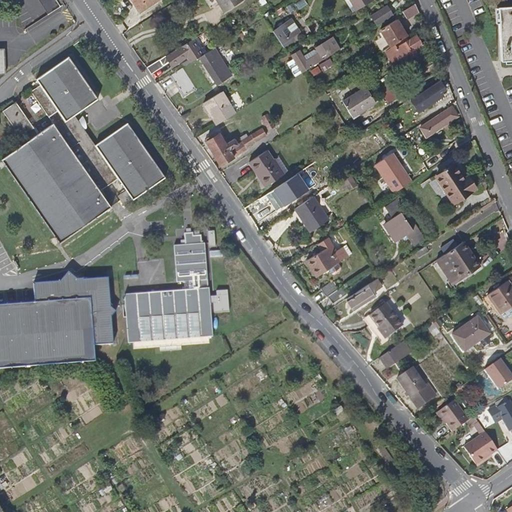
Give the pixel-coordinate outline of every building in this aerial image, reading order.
[(134,0),(141,11),(157,0),(134,0)] [(243,1),(242,0),(206,0),(211,7),(220,2),(226,12),(243,1)] [(373,0),(345,0),(350,6),(354,4),(358,10),(373,0)] [(293,3),(286,7),(289,12),(296,8),(293,3)] [(406,19),(418,12),(414,4),(402,12),(406,19)] [(395,15),(389,6),(373,15),(379,25),(395,15)] [(511,7),(499,8),(502,64),(511,63),(511,7)] [(407,34),(397,18),(382,28),(392,44),(407,34)] [(294,38),(286,24),(273,32),(283,48),(293,41),(292,39),(294,38)] [(228,47),(248,35),(245,29),(224,42),(228,47)] [(400,63),(421,50),(418,46),(425,42),(419,32),(411,37),(410,35),(400,42),(401,43),(397,45),(397,44),(391,48),(400,63)] [(208,52),(199,36),(188,43),(189,44),(167,57),(166,56),(146,68),(150,73),(169,61),(172,66),(193,54),(196,59),(208,52)] [(321,61),(341,49),(334,37),(317,47),(319,50),(320,51),(307,59),(305,56),(302,50),(293,55),(303,71),(321,61)] [(232,77),(215,47),(200,57),(217,86),(232,77)] [(307,59),(320,51),(319,50),(316,49),(305,56),(307,59)] [(170,184),(128,121),(95,143),(75,114),(99,98),(69,54),(35,76),(41,85),(32,90),(52,120),(36,130),(16,102),(4,111),(24,140),(0,156),(0,158),(61,249),(115,212),(104,195),(121,184),(130,197),(123,202),(129,212),(170,184)] [(303,71),(293,55),(289,57),(299,74),(303,71)] [(335,63),(331,57),(323,62),(327,68),(335,63)] [(195,90),(182,67),(169,75),(183,97),(195,90)] [(441,92),(445,90),(439,82),(411,100),(419,112),(431,104),(429,100),(441,92)] [(389,104),(402,96),(393,83),(380,91),(389,104)] [(376,99),(367,86),(343,101),(352,115),(376,99)] [(429,100),(431,104),(444,96),(441,92),(429,100)] [(235,114),(222,93),(204,103),(218,125),(235,114)] [(426,137),(457,116),(451,107),(420,128),(426,137)] [(274,126),(266,113),(260,117),(269,130),(274,126)] [(246,147),(266,135),(261,128),(247,137),(245,134),(240,137),(243,142),(246,147)] [(220,166),(247,148),(246,147),(243,142),(238,145),(232,135),(223,141),(219,134),(205,143),(220,166)] [(373,150),(366,140),(358,144),(365,155),(373,150)] [(360,162),(352,149),(335,160),(343,173),(360,162)] [(284,175),(268,150),(249,162),(256,173),(258,171),(267,186),(284,175)] [(404,169),(393,153),(376,165),(394,193),(412,181),(406,172),(404,173),(402,170),(404,169)] [(475,188),(467,177),(463,180),(453,165),(436,176),(453,202),(475,188)] [(267,186),(258,171),(256,173),(265,187),(267,186)] [(276,209),(308,189),(297,173),(266,193),(276,209)] [(352,188),(359,183),(354,176),(344,182),(345,184),(343,186),(345,189),(350,185),(352,188)] [(327,222),(312,198),(294,210),(310,233),(327,222)] [(422,238),(407,214),(401,218),(396,210),(397,199),(383,208),(390,218),(381,224),(392,239),(404,231),(412,244),(422,238)] [(444,254),(456,246),(452,240),(440,248),(444,254)] [(480,267),(463,242),(456,246),(444,254),(436,260),(453,285),(480,267)] [(214,338),(211,289),(198,289),(198,282),(211,281),(208,244),(176,246),(178,283),(191,282),(191,290),(125,294),(128,344),(214,338)] [(308,282),(339,261),(335,255),(329,258),(319,244),(309,250),(313,257),(298,267),(308,282)] [(429,252),(426,247),(416,253),(419,258),(429,252)] [(115,345),(113,318),(117,313),(112,309),(110,278),(80,280),(71,273),(63,282),(36,284),(37,303),(0,305),(0,369),(97,361),(96,347),(115,345)] [(353,310),(374,295),(372,292),(384,284),(379,278),(346,299),(353,310)] [(327,296),(343,286),(337,279),(322,289),(327,296)] [(501,316),(506,312),(509,316),(511,313),(511,286),(508,281),(487,295),(501,316)] [(332,304),(347,294),(343,286),(327,296),(332,304)] [(403,329),(387,305),(370,317),(374,323),(368,327),(380,345),(403,329)] [(488,332),(477,316),(452,333),(464,349),(488,332)] [(439,321),(434,324),(438,330),(443,327),(439,321)] [(427,329),(430,333),(436,329),(433,325),(427,329)] [(436,329),(430,333),(437,343),(444,339),(436,329)] [(388,369),(407,355),(400,345),(381,359),(388,369)] [(511,376),(499,359),(483,370),(498,390),(511,379),(511,376)] [(425,387),(412,369),(397,380),(410,398),(412,397),(423,389),(425,387)] [(436,395),(429,384),(425,387),(423,389),(412,397),(420,407),(436,395)] [(459,388),(452,393),(454,396),(461,391),(459,388)] [(468,419),(453,400),(438,412),(446,423),(452,431),(467,420),(468,419)] [(511,414),(505,405),(499,409),(511,426),(511,414)] [(511,433),(511,426),(499,409),(494,413),(510,435),(511,433)] [(446,423),(438,412),(435,414),(443,425),(446,423)] [(472,426),(478,421),(473,415),(468,419),(467,420),(472,426)] [(476,465),(497,450),(485,432),(464,447),(476,465)]
